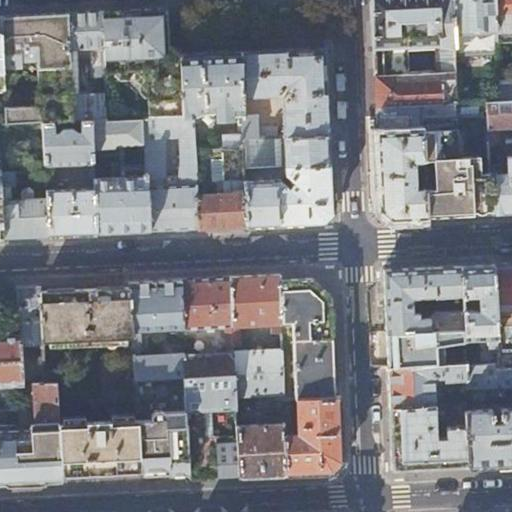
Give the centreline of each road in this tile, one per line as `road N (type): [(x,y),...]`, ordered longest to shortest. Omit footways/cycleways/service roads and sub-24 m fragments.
road 1 (residential): [(357,244),(0,262)]
road 2 (residential): [(75,511),(370,499)]
road 3 (residential): [(370,499),(357,244)]
road 4 (residential): [(345,0),(357,244)]
road 5 (residential): [(357,244),(511,238)]
road 6 (residential): [(370,499),(511,494)]
